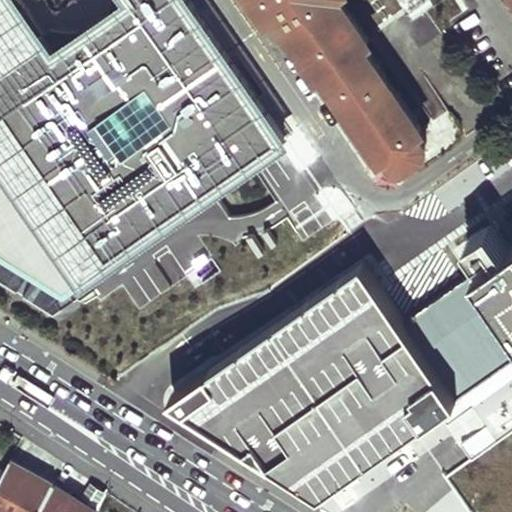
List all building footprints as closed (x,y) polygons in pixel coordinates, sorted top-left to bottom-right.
[(190,0),(111,0),(108,9),(110,12),(80,33),(77,30),(62,31),(50,28),(43,33),(42,32),(20,0),(0,0),(0,260),(70,304),(150,260),(298,153),(257,97),(264,92),(236,50),(228,55),(190,0)] [(258,0),(267,11),(275,6),(317,69),(324,64),(382,150),(385,149),(391,159),(402,161),(423,147),(424,146),(425,138),(418,126),(414,119),(359,40),(365,36),(341,0),(258,0)] [(423,147),(402,161),(409,171),(454,141),(456,138),(457,133),(457,127),(455,119),(447,107),(418,126),(425,138),(424,146),(423,147)] [(489,217),(463,236),(475,253),(492,240),(497,248),(506,241),(489,217)] [(497,248),(475,263),(511,315),(511,237),(506,241),(497,248)] [(365,258),(174,395),(324,491),(461,397),(365,258)] [(30,280),(21,293),(55,315),(64,302),(30,280)] [(426,490),(443,476),(424,451),(406,464),(426,490)] [(0,478),(0,511),(39,511),(56,481),(11,457),(5,470),(0,478)] [(56,481),(39,511),(96,511),(99,509),(56,481)]
